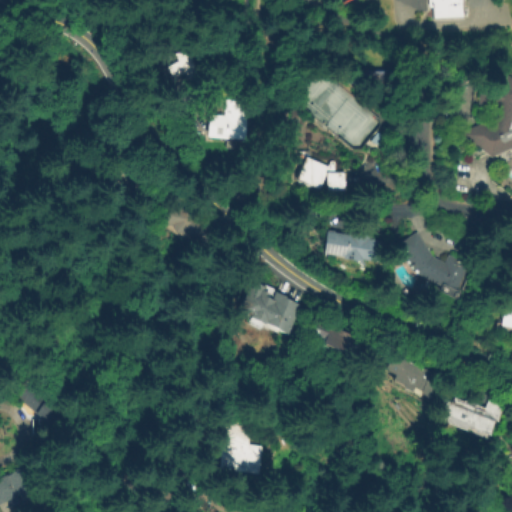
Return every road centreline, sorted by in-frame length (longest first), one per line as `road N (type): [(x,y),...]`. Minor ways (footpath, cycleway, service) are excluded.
road 1 (tertiary): [(511,384),(296,275),(179,169),(88,39),(17,0)]
road 2 (residential): [(197,484),(161,429),(146,321),(87,255),(63,210),(49,96),(31,79),(0,69)]
